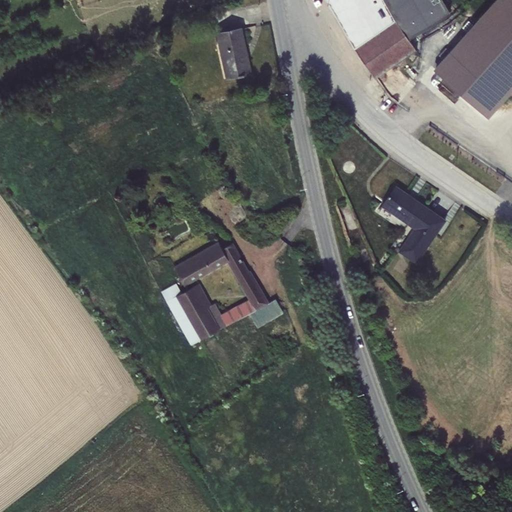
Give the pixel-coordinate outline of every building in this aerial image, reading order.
[(326,0),(353,47),(375,79),(416,50),(407,39),(441,20),(450,13),(442,0),(326,0)] [(436,71),(486,115),(486,116),(511,87),(511,0),(494,0),(449,51),(446,48),(439,56),(445,61),(435,71),(436,71)] [(241,28),(215,34),(226,79),(251,73),(241,28)] [(321,115),(326,119),(332,112),(327,108),(321,115)] [(445,220),(396,186),(382,206),(413,229),(398,251),(415,263),(445,220)] [(199,283),(181,293),(176,283),(160,292),(191,346),(249,314),(257,328),(283,313),(275,299),(269,303),(250,270),(249,271),(233,243),(222,249),(218,241),(173,267),(184,286),(227,262),(248,299),(221,314),(215,303),(211,305),(199,283)]
